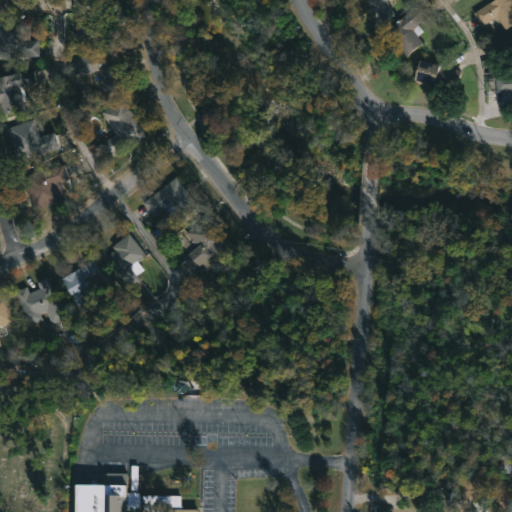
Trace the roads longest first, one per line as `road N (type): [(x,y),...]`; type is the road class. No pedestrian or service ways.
road 1 (residential): [(360,268),(314,264),(279,248),(186,136),(166,81),(158,0)]
road 2 (residential): [(368,225),(343,511)]
road 3 (residential): [(186,136),(77,221),(0,262)]
road 4 (residential): [(300,0),(374,113),(372,151)]
road 5 (residential): [(511,142),(374,113)]
